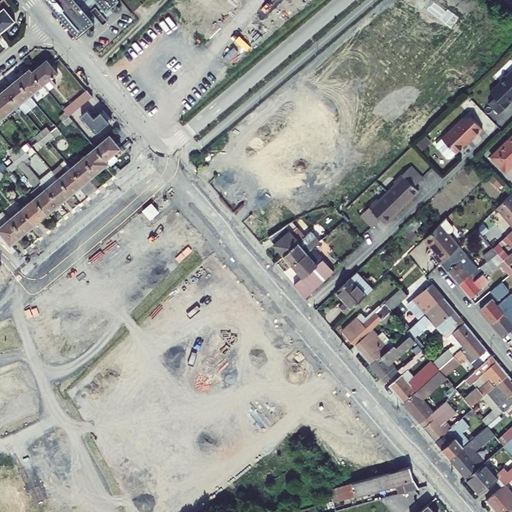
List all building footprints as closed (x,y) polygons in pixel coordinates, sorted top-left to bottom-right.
[(116,0),(50,0),(78,33),(99,15),(104,21),(108,17),(104,11),(116,0)] [(122,0),(132,12),(142,4),(138,0),(122,0)] [(0,1),(0,32),(15,20),(0,1)] [(365,18),(321,57),(350,90),(394,51),(365,18)] [(48,63),(32,75),(43,88),(48,94),(57,87),(51,81),(58,76),(48,63)] [(30,99),(43,88),(32,75),(30,72),(17,82),(30,99)] [(511,75),(511,76),(511,75),(505,81),(505,82),(500,87),(499,91),(503,95),(506,95),(511,100),(511,75)] [(18,109),(30,99),(17,82),(5,92),(18,109)] [(0,96),(0,112),(5,119),(18,109),(5,92),(0,96)] [(89,92),(63,113),(69,120),(72,118),(79,112),(95,98),(89,92)] [(395,95),(345,136),(359,152),(392,124),(405,140),(421,127),(395,95)] [(288,106),(275,116),(305,152),(318,141),(288,106)] [(72,118),(84,132),(91,126),(79,112),(72,118)] [(471,142),(473,144),(485,132),(470,116),(444,142),(458,155),(471,142)] [(247,119),(202,158),(231,191),(276,152),(247,119)] [(511,131),(487,156),(501,171),(511,160),(511,131)] [(100,137),(93,142),(98,149),(109,162),(124,149),(113,136),(105,143),(100,137)] [(345,143),(285,187),(301,208),(360,164),(345,143)] [(111,165),(109,162),(98,149),(85,160),(98,175),(111,165)] [(98,175),(85,160),(72,170),(86,186),(98,175)] [(395,181),(386,189),(403,206),(419,190),(415,185),(423,177),(413,167),(396,183),(395,181)] [(74,196),(86,186),(72,170),(60,180),(74,196)] [(47,190),(61,206),(74,196),(60,180),(47,190)] [(403,206),(386,189),(378,197),(380,199),(363,215),(373,226),(382,218),(386,222),(403,206)] [(35,200),(48,216),(61,206),(47,190),(35,200)] [(511,197),(507,192),(493,205),(511,228),(511,197)] [(22,211),(36,227),(48,216),(35,200),(22,211)] [(10,221),(23,237),(36,227),(22,211),(10,221)] [(320,226),(327,235),(342,222),(334,213),(320,226)] [(413,238),(420,221),(408,216),(401,233),(413,238)] [(446,226),(439,218),(418,238),(425,247),(427,246),(430,250),(428,253),(435,261),(453,244),(443,232),(446,229),(446,226)] [(0,228),(0,234),(10,247),(23,237),(10,221),(0,228)] [(268,238),(283,255),(298,242),(286,228),(268,238)] [(511,229),(502,238),(510,247),(511,245),(511,229)] [(292,266),(312,248),(320,242),(310,231),(298,242),(283,255),(292,266)] [(58,285),(66,327),(95,323),(91,296),(141,256),(122,232),(58,285)] [(453,244),(435,261),(456,286),(475,270),(453,244)] [(511,251),(505,257),(494,244),(489,249),(493,253),(506,269),(511,263),(511,251)] [(302,277),(293,285),(305,298),(333,271),(312,248),(292,266),(302,277)] [(475,270),(456,286),(467,299),(479,289),(478,288),(485,282),(481,276),(483,275),(495,264),(507,277),(510,273),(506,269),(493,253),(475,270)] [(356,301),(372,286),(358,268),(342,284),(350,294),(356,301)] [(499,283),(487,294),(494,301),(505,290),(499,283)] [(432,308),(421,318),(424,321),(435,311),(447,301),(435,287),(420,300),(427,308),(430,305),(432,308)] [(351,307),(356,301),(350,294),(344,299),(351,307)] [(371,330),(402,301),(396,294),(365,323),(371,330)] [(487,301),(476,310),(488,324),(511,303),(511,301),(508,297),(494,309),(487,301)] [(417,314),(421,318),(432,308),(430,305),(427,308),(420,300),(417,303),(421,307),(419,309),(421,311),(417,314)] [(447,301),(435,311),(447,325),(445,326),(447,328),(439,335),(442,339),(447,335),(450,332),(463,321),(458,315),(447,301)] [(412,308),(417,314),(421,311),(419,309),(421,307),(417,303),(414,305),(412,308)] [(511,303),(488,324),(500,338),(507,332),(511,337),(511,312),(511,311),(511,303)] [(390,313),(377,326),(381,331),(395,319),(395,318),(390,313)] [(347,337),(361,324),(356,318),(342,331),(347,337)] [(441,372),(479,340),(463,321),(450,332),(447,335),(458,349),(437,367),(441,372)] [(404,322),(400,325),(408,335),(412,332),(404,322)] [(363,325),(361,324),(347,337),(354,346),(371,330),(365,323),(363,325)] [(388,352),(371,332),(354,347),(371,367),(388,352)] [(37,348),(49,363),(66,350),(54,334),(37,348)] [(389,365),(415,342),(408,335),(388,352),(371,367),(387,385),(398,376),(389,365)] [(472,362),(481,373),(496,360),(479,340),(441,372),(449,381),(472,362)] [(501,390),(511,380),(511,378),(501,366),(496,360),(481,373),(478,375),(483,381),(487,378),(493,385),(496,383),(501,390)] [(404,405),(416,394),(406,383),(421,370),(414,362),(398,376),(401,379),(390,389),(404,405)] [(448,383),(440,374),(416,394),(404,405),(422,427),(435,416),(424,403),(448,383)] [(511,380),(501,390),(497,393),(491,398),(503,412),(498,416),(487,425),(490,429),(491,430),(505,418),(511,412),(511,380)] [(491,398),(497,393),(493,389),(484,397),(488,401),(491,398)] [(488,401),(486,403),(498,416),(503,412),(491,398),(488,401)] [(356,461),(375,445),(340,401),(320,417),(356,461)] [(441,415),(439,412),(435,416),(422,427),(438,445),(452,432),(439,416),(441,415)] [(470,428),(464,422),(452,432),(438,445),(452,462),(472,444),(468,439),(461,445),(458,442),(475,429),(473,426),(470,428)] [(472,444),(452,462),(469,481),(482,470),(472,459),(497,437),(491,430),(490,429),(472,444)] [(511,466),(499,478),(488,465),(482,470),(469,481),(483,498),(500,483),(503,486),(511,478),(511,466)] [(396,496),(419,490),(412,481),(409,468),(329,491),(326,492),(330,503),(330,504),(331,504),(393,486),(396,496)] [(508,488),(511,484),(511,478),(503,486),(506,490),(508,488)] [(489,505),(495,511),(511,511),(511,493),(508,488),(506,490),(489,505)]
